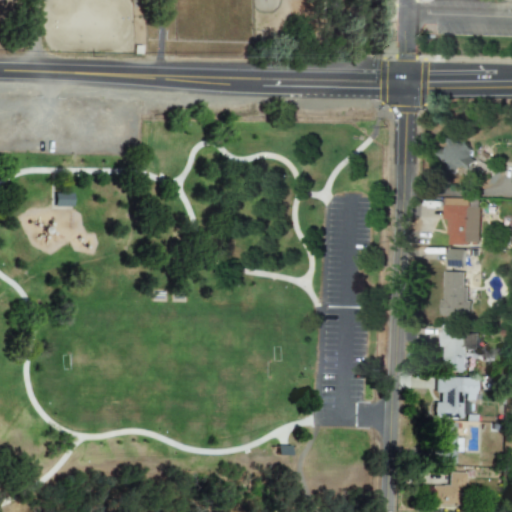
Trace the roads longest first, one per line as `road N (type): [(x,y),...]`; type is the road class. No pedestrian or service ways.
road 1 (tertiary): [(383,511),(406,77)]
road 2 (tertiary): [(0,69),(406,77)]
